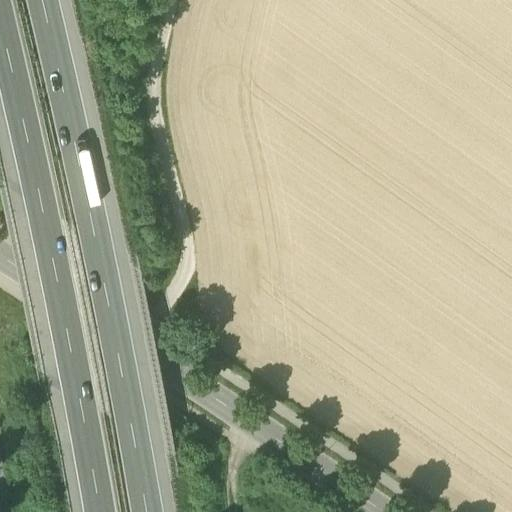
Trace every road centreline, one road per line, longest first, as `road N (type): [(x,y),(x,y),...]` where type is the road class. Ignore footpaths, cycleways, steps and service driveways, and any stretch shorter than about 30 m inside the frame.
road 1 (motorway): [(146,511),(90,198),(43,0)]
road 2 (motorway): [(0,14),(99,511)]
road 3 (residential): [(381,511),(0,256)]
road 4 (track): [(173,0),(152,91),(190,266),(142,349)]
